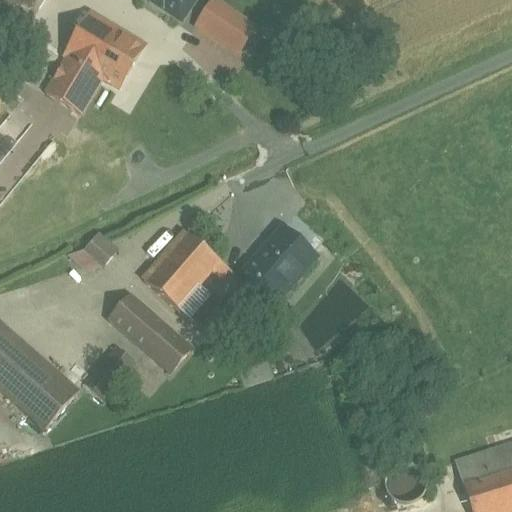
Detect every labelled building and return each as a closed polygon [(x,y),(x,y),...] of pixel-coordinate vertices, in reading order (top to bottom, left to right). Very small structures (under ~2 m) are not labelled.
[(47,0),(0,0),(0,14),(26,32),(47,0)] [(199,0),(153,0),(185,21),(199,0)] [(256,30),(214,3),(197,29),(238,57),(256,30)] [(129,41),(90,18),(66,59),(68,60),(46,97),(81,118),(103,81),(94,75),(102,63),(112,70),(129,41)] [(175,68),(129,41),(112,70),(102,63),(94,75),(103,81),(150,109),(175,68)] [(16,112),(0,131),(0,202),(45,148),(25,132),(31,124),(16,112)] [(54,234),(83,225),(79,215),(51,225),(54,234)] [(285,235),(259,264),(257,262),(239,283),(240,283),(230,295),(262,323),(316,261),(283,232),(282,233),(285,235)] [(239,283),(186,237),(144,285),(198,331),(230,295),(240,283),(239,283)] [(116,254),(98,239),(85,253),(103,269),(116,254)] [(190,355),(132,302),(112,324),(170,377),(190,355)] [(75,397),(0,331),(0,391),(45,431),(75,397)] [(115,353),(85,389),(103,404),(133,368),(115,353)] [(272,367),(242,374),(246,390),(276,384),(272,367)] [(511,511),(511,446),(455,465),(470,511),(511,511)]
